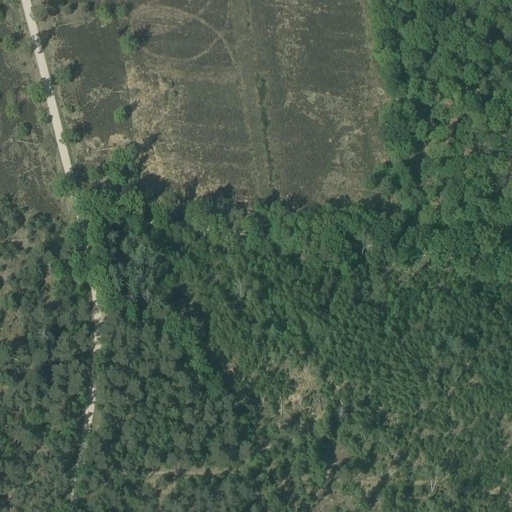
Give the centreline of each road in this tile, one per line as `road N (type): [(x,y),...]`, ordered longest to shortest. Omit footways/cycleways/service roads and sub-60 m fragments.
road 1 (track): [(422,253),(79,217)]
road 2 (track): [(78,468),(95,329),(79,217)]
road 3 (track): [(79,217),(24,0)]
